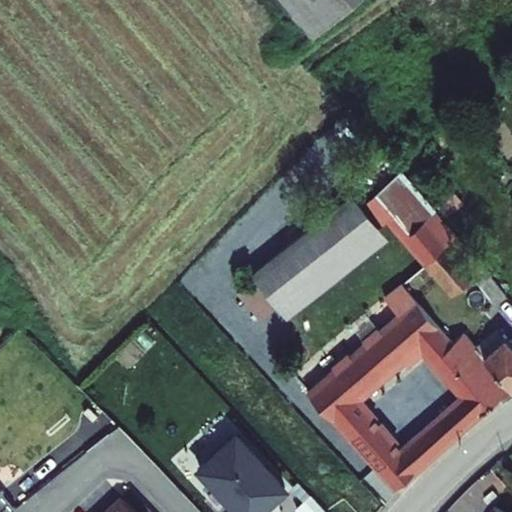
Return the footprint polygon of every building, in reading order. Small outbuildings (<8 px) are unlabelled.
[(280,0),(309,34),(348,0),(280,0)] [(411,226),(432,209),(402,171),(380,188),(411,226)] [(358,187),(261,268),(265,271),(287,299),(297,310),(394,230),(358,187)] [(440,205),(409,231),(432,257),(463,231),(440,205)] [(490,261),(463,231),(432,257),(459,288),(490,261)] [(265,271),(248,285),(271,312),(287,299),(265,271)] [(458,329),(416,283),(382,313),(389,320),(376,332),(377,335),(358,352),(356,350),(340,364),(342,367),(315,390),(386,466),(410,445),(368,398),(371,395),(367,390),(412,350),(418,357),(429,347),(469,389),(487,409),(511,385),(511,371),(482,339),(484,336),(468,319),(458,329)] [(484,336),(482,339),(511,371),(511,330),(511,329),(495,343),(487,334),(484,336)] [(326,348),(299,372),(315,390),(342,367),(340,364),(326,348)] [(469,389),(410,445),(386,466),(402,483),(422,465),(424,467),(482,414),(487,409),(469,389)] [(262,511),(293,484),(243,430),(207,465),(250,511),(262,511)] [(314,491),(299,504),(306,511),(327,511),(331,510),(314,491)] [(511,511),(511,498),(504,494),(494,511),(511,511)] [(133,511),(118,496),(100,511),(133,511)]
